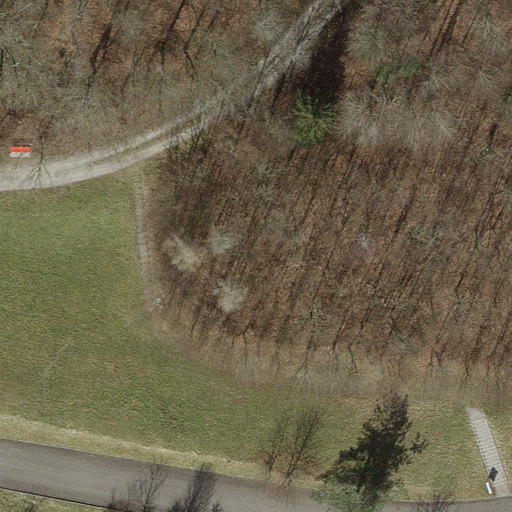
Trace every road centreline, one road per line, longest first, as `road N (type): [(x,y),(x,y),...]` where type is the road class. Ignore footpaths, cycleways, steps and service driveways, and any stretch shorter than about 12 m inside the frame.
road 1 (track): [(0,181),(104,165),(181,132),(285,53),(331,0)]
road 2 (residential): [(0,461),(285,511)]
